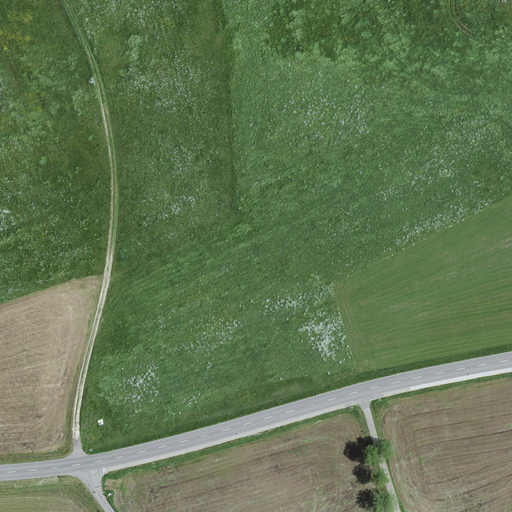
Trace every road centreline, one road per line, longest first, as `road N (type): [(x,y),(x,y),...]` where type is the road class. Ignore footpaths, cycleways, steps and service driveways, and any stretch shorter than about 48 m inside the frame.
road 1 (tertiary): [(511,359),(377,386),(132,454),(0,472)]
road 2 (track): [(72,0),(94,40),(112,110),(114,216),(76,408),(80,464)]
